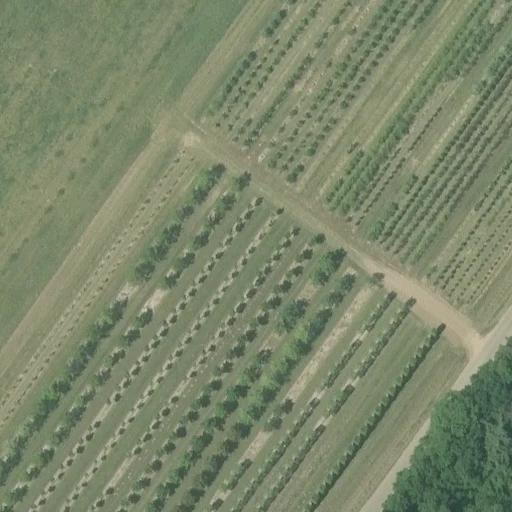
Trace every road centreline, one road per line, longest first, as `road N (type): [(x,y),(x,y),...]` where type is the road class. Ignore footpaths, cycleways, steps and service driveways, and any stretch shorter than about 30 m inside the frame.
road 1 (track): [(491,349),(0,6)]
road 2 (unclassified): [(372,511),(511,320)]
